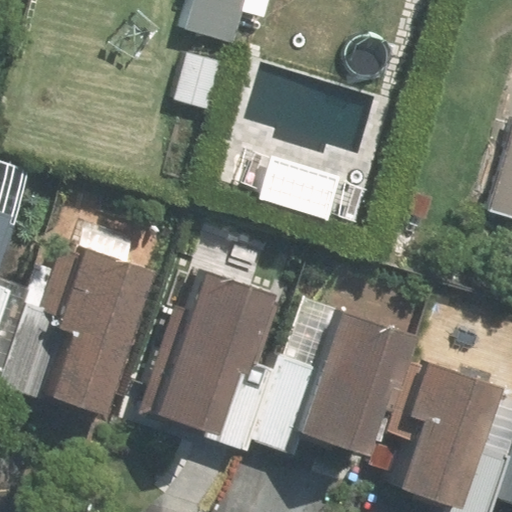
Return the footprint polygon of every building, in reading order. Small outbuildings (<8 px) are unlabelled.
[(178,0),(169,31),(223,47),(236,0),(178,0)] [(216,55),(176,44),(161,99),(201,110),(216,55)] [(511,125),(485,226),(511,233),(511,125)] [(58,233),(8,387),(94,415),(145,261),(58,233)] [(179,261),(128,414),(212,442),(263,289),(179,261)] [(355,460),(398,330),(316,303),(273,433),(355,460)] [(441,509),(483,381),(407,356),(365,485),(441,509)]
